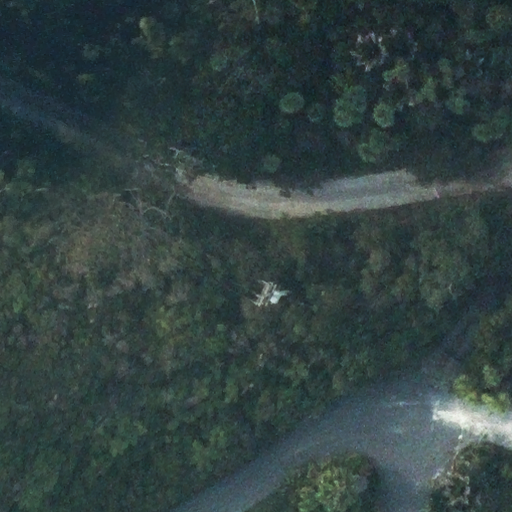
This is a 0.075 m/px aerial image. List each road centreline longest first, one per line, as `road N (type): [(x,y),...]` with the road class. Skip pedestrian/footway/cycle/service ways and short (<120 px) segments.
road 1 (track): [(0,124),(189,198),(418,193),(511,165)]
road 2 (track): [(197,511),(423,366),(492,305),(511,270)]
